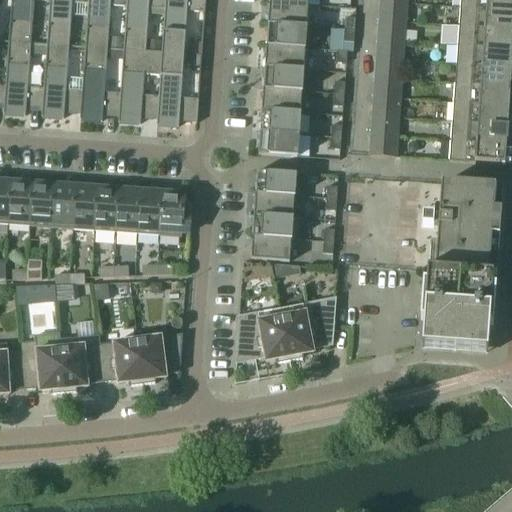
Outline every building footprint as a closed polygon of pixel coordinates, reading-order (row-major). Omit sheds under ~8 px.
[(11,0),(0,0),(0,42),(8,44),(11,0)] [(11,0),(8,44),(46,46),(49,3),(50,3),(49,0),(11,0)] [(49,0),(50,3),(49,3),(46,46),(84,49),(88,5),(88,6),(88,0),(49,0)] [(88,0),(88,6),(88,5),(84,49),(123,52),(126,0),(88,0)] [(161,54),(164,0),(126,0),(123,52),(161,54)] [(201,57),(204,0),(164,0),(161,54),(201,57)] [(511,12),(511,0),(460,0),(460,9),(511,12)] [(405,24),(406,5),(380,3),(379,22),(405,24)] [(306,28),(307,7),(269,4),(267,26),(306,28)] [(511,31),(511,12),(460,9),(458,28),(511,31)] [(354,32),(355,20),(345,19),(344,31),(354,32)] [(403,43),(405,24),(379,22),(377,41),(403,43)] [(304,50),(306,28),(267,26),(266,47),(304,50)] [(511,50),(511,31),(458,28),(457,47),(511,50)] [(353,44),(354,32),(344,31),(343,43),(353,44)] [(402,62),(403,43),(377,41),(376,60),(402,62)] [(43,90),(46,46),(8,44),(5,87),(4,108),(3,108),(3,116),(4,116),(4,115),(24,116),(24,117),(25,117),(25,109),(42,110),(43,90)] [(64,112),(80,113),(82,93),(81,92),(84,49),(46,46),(43,90),(42,110),(41,118),(42,119),(42,118),(62,119),(62,120),(63,120),(64,112)] [(302,72),(304,50),(266,47),(264,69),(302,72)] [(511,70),(511,59),(511,50),(457,47),(456,66),(511,70)] [(120,95),(123,52),(84,49),(81,92),(82,93),(80,113),(79,121),(80,121),(81,120),(100,122),(100,123),(101,123),(102,115),(118,116),(120,95)] [(160,77),(161,54),(123,52),(120,95),(118,116),(118,124),(119,124),(119,123),(139,125),(140,125),(140,117),(156,119),(157,119),(158,98),(159,77),(160,77)] [(346,65),(347,53),(336,52),(335,64),(346,65)] [(196,124),(201,57),(161,54),(160,77),(159,77),(158,98),(157,119),(156,119),(156,127),(157,127),(157,126),(177,127),(177,128),(178,128),(179,120),(195,121),(195,124),(196,124)] [(401,81),(402,62),(376,60),(375,79),(401,81)] [(510,89),(511,70),(456,66),(454,85),(510,89)] [(301,93),(302,72),(264,69),(262,91),(301,93)] [(399,100),(401,81),(375,79),(373,99),(399,100)] [(333,95),(343,96),(344,84),(334,83),(333,95)] [(509,108),(510,89),(454,85),(453,104),(509,108)] [(299,115),(301,93),(262,91),(261,112),(299,115)] [(343,108),(343,96),(333,95),(332,107),(343,108)] [(398,120),(399,100),(373,99),(372,118),(398,120)] [(507,128),(509,108),(453,104),(451,124),(507,128)] [(298,136),(299,115),(261,112),(259,134),(298,136)] [(397,139),(398,120),(372,118),(371,137),(397,139)] [(506,147),(507,128),(451,124),(450,143),(506,147)] [(330,139),(340,139),(341,127),(331,126),(330,139)] [(259,134),(258,156),(296,159),(296,158),(308,159),(310,139),(298,138),(298,136),(259,134)] [(395,159),(397,139),(371,137),(369,157),(395,159)] [(339,151),(340,139),(330,139),(329,151),(339,151)] [(504,167),(506,147),(450,143),(449,162),(448,162),(448,163),(501,167),(504,167)] [(257,172),(255,195),(293,198),(303,198),(305,176),(257,172)] [(0,226),(7,227),(11,184),(0,183),(0,226)] [(29,228),(32,186),(11,184),(7,227),(29,228)] [(496,277),(503,189),(441,184),(438,218),(422,217),(421,228),(438,229),(434,273),(493,277),(496,277)] [(51,230),(54,187),(32,186),(29,228),(51,230)] [(72,231),(75,189),(54,187),(51,230),(72,231)] [(326,200),(336,201),(337,189),(327,188),(326,200)] [(94,233),(97,190),(75,189),(72,231),(94,233)] [(115,234),(118,192),(97,190),(94,233),(115,234)] [(137,236),(140,193),(118,192),(115,234),(137,236)] [(158,237),(161,195),(140,193),(137,236),(158,237)] [(161,195),(158,237),(181,239),(181,234),(188,235),(190,218),(188,217),(188,219),(182,218),(184,196),(161,195)] [(292,219),(293,198),(255,195),(253,216),(292,219)] [(335,213),(336,201),(326,200),(325,212),(335,213)] [(253,216),(252,238),(290,241),(300,242),(302,220),(292,219),(288,219),(257,217),(253,216)] [(323,243),(333,244),(334,232),(323,231),(323,243)] [(289,263),(290,241),(252,238),(250,261),(289,263)] [(332,256),(333,244),(323,243),(322,255),(332,256)] [(156,267),(157,277),(171,277),(171,266),(156,267)] [(142,278),(157,277),(156,267),(142,267),(142,278)] [(286,267),(273,270),(275,280),(284,279),(287,273),(286,267)] [(127,268),(113,269),(113,279),(128,278),(127,268)] [(270,268),(258,270),(259,279),(272,276),(270,268)] [(99,279),(113,279),(113,269),(98,269),(99,279)] [(26,272),(26,282),(41,281),(41,271),(26,272)] [(12,282),(26,282),(26,272),(12,272),(12,282)] [(493,277),(434,273),(427,272),(426,286),(423,286),(420,323),(423,323),(421,350),(487,355),(489,332),(489,328),(492,328),(495,290),(492,290),(493,277)] [(55,287),(69,286),(69,276),(55,277),(55,287)] [(84,286),(84,283),(84,276),(69,276),(69,286),(84,286)] [(161,285),(151,285),(151,295),(158,295),(161,291),(161,285)] [(73,288),(56,289),(57,301),(73,300),(73,288)] [(105,289),(95,289),(95,300),(101,300),(105,295),(105,289)] [(52,290),(41,291),(41,298),(45,303),(52,303),(52,290)] [(332,347),(333,328),(335,300),(280,310),(290,363),(302,361),(301,357),(313,354),(312,351),(332,347)] [(277,365),(290,363),(280,310),(238,318),(235,365),(264,360),(265,364),(277,361),(277,365)] [(136,341),(142,387),(155,385),(154,381),(166,380),(165,376),(178,374),(181,337),(161,339),(161,338),(136,341)] [(87,385),(102,384),(97,338),(58,342),(64,395),(76,394),(76,390),(87,389),(87,385)] [(142,387),(136,341),(112,344),(112,345),(99,347),(98,338),(97,338),(102,384),(117,382),(118,386),(129,384),(130,388),(142,387)] [(51,396),(64,395),(58,342),(58,350),(36,352),(36,344),(20,345),(24,391),(39,389),(39,393),(51,392),(51,396)] [(9,392),(24,391),(20,345),(19,346),(20,354),(6,355),(6,346),(0,346),(0,396),(9,396),(9,392)]
